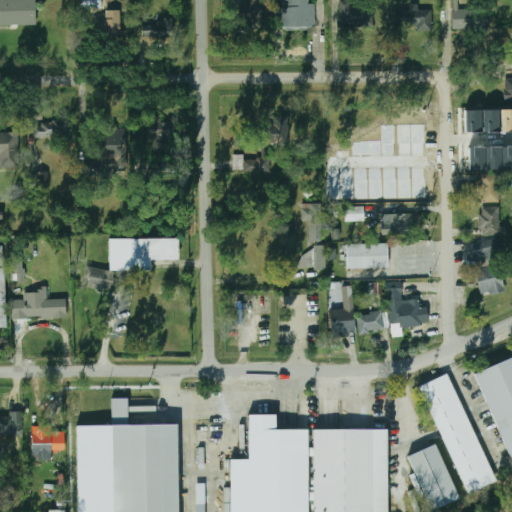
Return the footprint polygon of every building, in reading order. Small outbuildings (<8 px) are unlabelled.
[(35,0),(0,0),(0,24),(35,24),(35,0)] [(101,0),(82,0),(82,9),(101,9),(101,0)] [(282,0),(282,27),(315,27),(315,1),(307,1),(307,0),(282,0)] [(370,2),(340,1),(340,26),(370,26),(370,2)] [(488,27),(484,6),(451,12),(455,33),(488,27)] [(120,10),(104,10),(104,38),(120,38),(120,10)] [(433,28),(433,10),(394,10),(394,28),(433,28)] [(142,37),(172,37),(173,20),(157,19),(157,25),(142,25),(142,37)] [(499,110),(465,111),(465,133),(500,132),(499,110)] [(263,123),(263,144),(288,145),(289,117),(274,116),(273,124),(263,123)] [(164,143),(164,137),(173,137),(173,120),(147,120),(147,143),(164,143)] [(35,122),(35,138),(66,138),(66,122),(35,122)] [(126,128),(100,128),(101,161),(81,161),(81,173),(127,173),(126,128)] [(0,157),(19,157),(18,132),(0,132),(0,157)] [(400,135),(388,136),(389,147),(400,147),(400,135)] [(469,170),(511,169),(511,146),(468,147),(469,170)] [(386,162),(380,161),(381,148),(374,148),(372,171),(385,173),(386,162)] [(269,157),(234,157),(234,171),(269,171),(269,157)] [(138,176),(153,175),(152,161),(137,162),(138,176)] [(48,172),(35,172),(35,188),(48,188),(48,172)] [(499,174),(480,174),(480,201),(499,201),(499,174)] [(365,221),(365,207),(345,207),(345,221),(365,221)] [(498,228),(498,208),(483,208),(483,228),(498,228)] [(322,241),(322,215),(312,215),(312,241),(322,241)] [(403,215),(383,215),(383,235),(403,235),(403,215)] [(179,261),(179,238),(110,239),(110,261),(179,261)] [(475,270),(480,296),(504,292),(494,240),(464,245),(467,260),(478,258),(481,269),(475,270)] [(387,268),(387,244),(346,244),(346,268),(387,268)] [(326,246),(315,246),(315,270),(326,270),(326,246)] [(24,282),(23,258),(13,258),(15,283),(24,282)] [(112,278),(90,278),(90,289),(112,289),(112,278)] [(402,327),(428,324),(426,307),(421,308),(419,299),(402,301),(400,283),(386,284),(392,337),(403,336),(402,327)] [(49,300),(49,291),(16,291),(16,317),(63,317),(63,300),(49,300)] [(311,307),(324,307),(324,294),(311,294),(311,307)] [(331,337),(354,336),(354,309),(331,309),(331,337)] [(383,332),(381,313),(357,315),(359,334),(383,332)] [(324,319),(280,319),(280,338),(324,338),(324,319)] [(511,357),(475,372),(511,465),(511,357)] [(468,495),(496,482),(448,373),(420,386),(468,495)] [(177,511),(177,424),(128,425),(128,398),(112,399),(113,511),(177,511)] [(0,414),(0,444),(1,444),(1,436),(22,436),(22,414),(0,414)] [(309,511),(309,429),(276,430),(276,415),(249,415),(249,459),(230,459),(230,511),(309,511)] [(51,427),(33,427),(32,458),(51,459),(52,450),(64,451),(65,432),(51,432),(51,427)] [(314,429),(314,511),(388,511),(388,429),(314,429)] [(459,499),(436,444),(408,456),(432,511),(459,499)]
